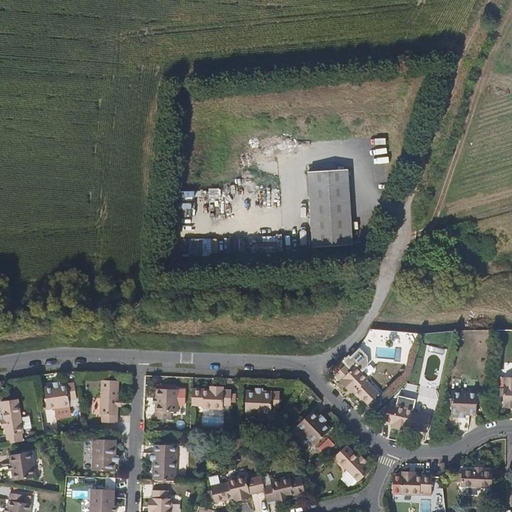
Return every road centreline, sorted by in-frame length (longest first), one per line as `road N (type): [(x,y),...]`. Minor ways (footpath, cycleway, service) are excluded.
road 1 (unclassified): [(292,362),(327,360),(368,324),(416,192)]
road 2 (track): [(488,0),(460,53),(416,192)]
road 3 (residential): [(138,355),(132,511)]
road 4 (residential): [(292,362),(138,355)]
road 5 (residential): [(138,355),(54,353),(0,362)]
road 6 (residential): [(390,448),(292,362)]
road 7 (residential): [(511,427),(484,429),(445,452),(390,448)]
